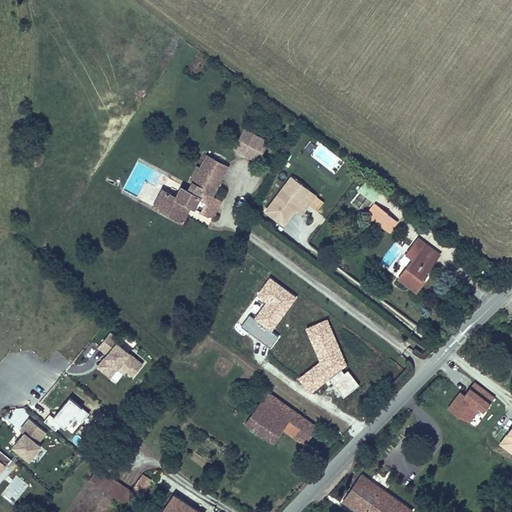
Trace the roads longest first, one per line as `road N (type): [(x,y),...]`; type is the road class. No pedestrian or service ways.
road 1 (tertiary): [(291,511),(511,287)]
road 2 (unknown): [(425,371),(225,210)]
